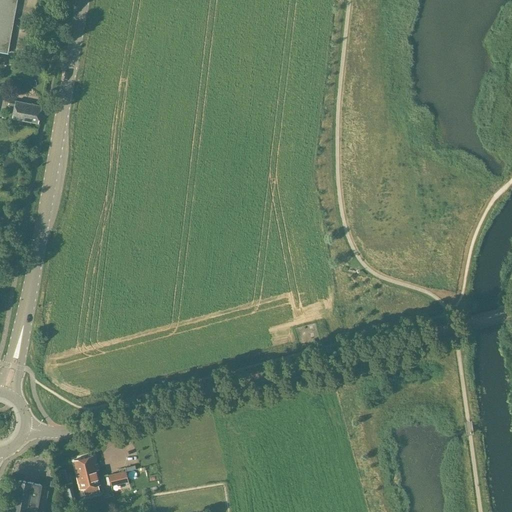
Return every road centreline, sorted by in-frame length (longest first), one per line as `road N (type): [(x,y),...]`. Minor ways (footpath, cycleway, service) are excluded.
road 1 (tertiary): [(25,431),(64,433),(511,313)]
road 2 (secondary): [(24,315),(80,0)]
